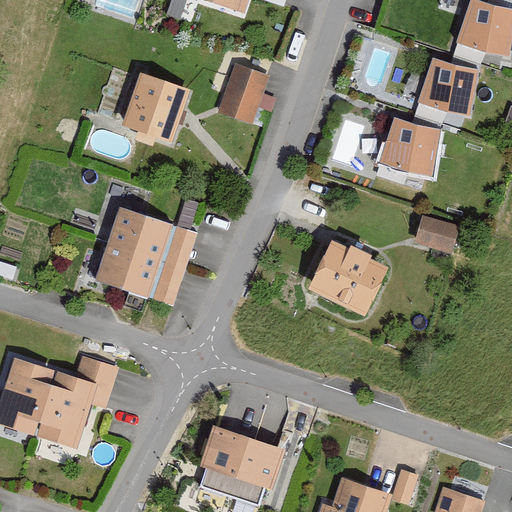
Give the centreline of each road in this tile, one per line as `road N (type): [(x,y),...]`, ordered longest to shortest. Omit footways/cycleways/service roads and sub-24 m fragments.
road 1 (residential): [(202,358),(280,180),(342,0)]
road 2 (residential): [(202,358),(511,462)]
road 3 (residential): [(116,511),(202,358)]
